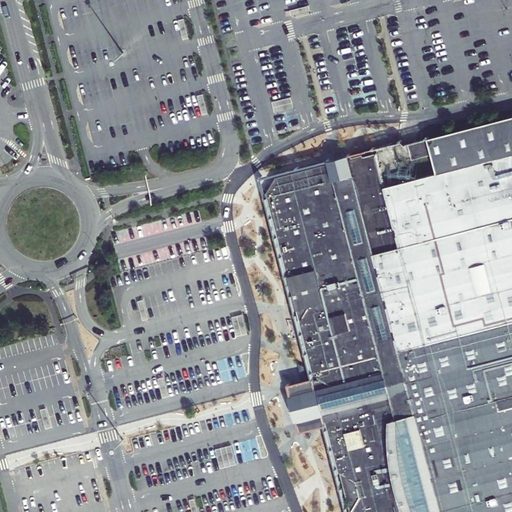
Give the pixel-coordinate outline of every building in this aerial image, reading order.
[(291,16),(310,11),(309,6),(289,10),(291,16)] [(189,39),(183,19),(178,20),(183,40),(189,39)] [(208,114),(203,94),(197,96),(202,116),(208,114)] [(273,113),(294,108),(292,97),(271,102),(273,113)] [(511,511),(511,118),(479,126),(427,138),(437,174),(384,187),(383,184),(375,151),(361,154),(361,152),(348,155),(347,153),(337,155),(329,157),(329,160),(274,174),(265,189),(276,233),(289,285),(294,304),(296,312),(304,344),(308,359),(310,367),(312,375),(314,381),(292,387),(298,411),(304,434),(326,429),(330,444),(333,457),(337,474),(343,495),(345,500),(347,511),(511,511)] [(144,298),(137,299),(143,322),(150,320),(144,298)] [(248,334),(243,313),(232,315),(237,336),(248,334)] [(169,397),(164,377),(158,379),(163,399),(169,397)] [(51,427),(46,407),(41,409),(46,429),(51,427)] [(236,465),(231,445),(215,449),(220,470),(236,465)] [(196,497),(188,499),(191,510),(191,511),(199,511),(199,508),(196,497)]
